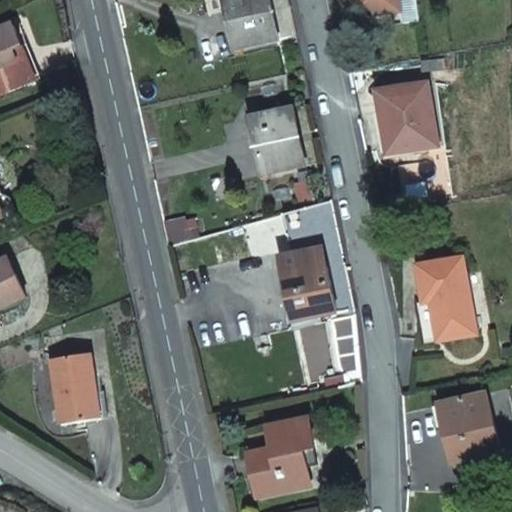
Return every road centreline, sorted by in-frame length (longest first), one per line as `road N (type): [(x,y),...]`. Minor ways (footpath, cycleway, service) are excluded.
road 1 (tertiary): [(205,511),(91,0)]
road 2 (unclassified): [(384,511),(388,407),(313,0)]
road 3 (residential): [(0,446),(107,511)]
